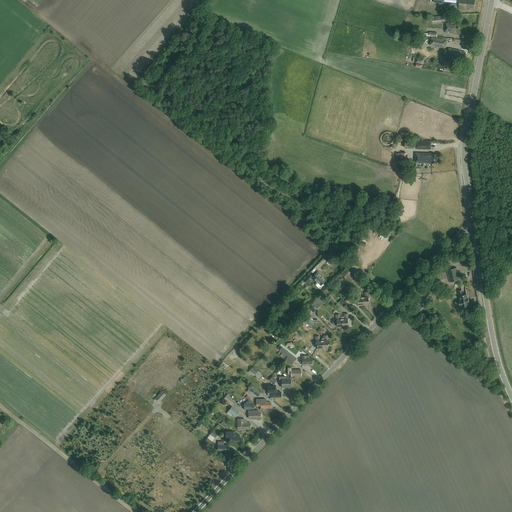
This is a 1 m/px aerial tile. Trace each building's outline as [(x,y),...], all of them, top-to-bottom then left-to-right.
[(443,0),(443,7),(458,9),(465,10),(465,8),(474,9),(475,0),(474,0),(443,0)] [(446,23),(445,32),(450,33),(450,32),(454,32),(455,25),(449,25),(449,23),(446,23)] [(446,40),(432,38),(430,45),(445,48),(446,40)] [(449,48),(447,57),(457,59),(458,58),(465,59),(466,52),(457,50),(449,48)] [(431,141),(416,141),(416,149),(431,149),(431,141)] [(415,161),(427,162),(427,161),(431,161),(431,163),(437,163),(437,154),(430,154),(430,153),(415,153),(415,161)] [(450,282),(459,280),(457,268),(447,270),(450,282)] [(351,282),(355,278),(350,274),(351,273),(347,270),(343,275),(351,282)] [(322,283),(325,280),(317,272),(312,278),(317,282),(316,284),(316,285),(319,288),(320,288),(323,285),(324,285),(322,283)] [(448,281),(446,272),(436,274),(439,284),(448,281)] [(309,274),(303,280),(306,283),(312,276),(309,274)] [(463,295),(462,290),(458,291),(460,300),(459,300),(459,301),(456,301),(455,303),(455,305),(457,306),(460,305),(460,307),(461,306),(461,307),(463,307),(463,308),(467,307),(467,306),(469,306),(468,302),(469,302),(468,298),(467,298),(467,294),(463,295)] [(324,301),(320,297),(312,304),(316,308),(324,301)] [(422,306),(415,301),(412,305),(419,311),(422,306)] [(338,327),(343,326),(342,319),(340,319),(340,314),(336,315),(336,319),(334,319),(333,321),(333,324),(334,324),(337,324),(338,327)] [(304,321),(310,326),(314,322),(308,317),(304,321)] [(279,350),(294,361),(296,358),(282,346),(279,350)] [(302,361),(301,361),(300,361),(300,362),(301,363),(302,363),(302,365),(312,365),(312,357),(309,357),(309,355),(302,356),(302,361)] [(285,360),(291,365),(293,361),(287,356),(285,360)] [(252,367),(250,370),(248,372),(253,376),(255,374),(259,377),(262,374),(252,367)] [(287,367),(287,371),(288,374),(291,374),(291,376),(301,376),(301,369),(291,370),(291,367),(287,367)] [(282,387),(290,387),(290,379),(286,376),(279,376),(279,382),(281,382),(282,387)] [(248,389),(258,397),(261,392),(252,385),(248,389)] [(275,386),(267,387),(268,396),(271,396),(271,397),(281,397),(281,392),(276,392),(275,386)] [(161,391),(155,398),(159,402),(166,395),(161,391)] [(224,398),(233,406),(236,402),(226,395),(224,398)] [(265,399),(256,399),(256,406),(260,406),(260,408),(271,407),(270,402),(265,402),(265,399)] [(231,406),(228,411),(235,417),(239,412),(231,406)] [(258,411),(248,411),(249,418),(257,417),(257,421),(261,420),(260,413),(258,413),(258,411)] [(244,419),(237,419),(238,429),(250,429),(250,422),(246,423),(246,421),(244,421),(244,419)] [(229,424),(224,420),(221,424),(225,428),(229,424)] [(239,441),(239,440),(240,440),(240,435),(234,435),(234,431),(225,431),(225,438),(229,438),(229,440),(234,440),(234,441),(235,442),(238,442),(239,441)] [(218,441),(218,451),(229,451),(229,445),(223,445),(223,441),(218,441)]
